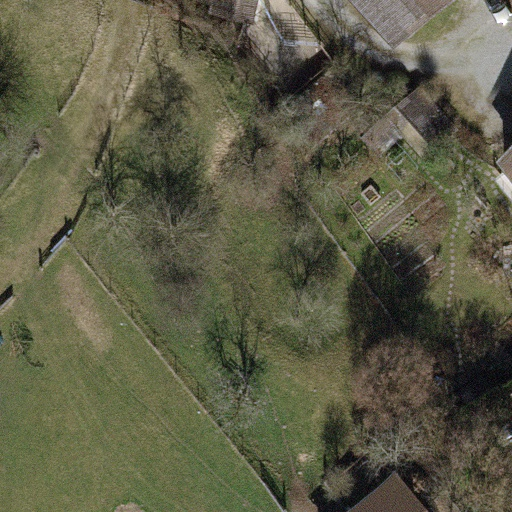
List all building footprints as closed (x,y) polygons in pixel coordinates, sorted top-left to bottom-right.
[(203,0),(200,12),(252,25),(257,0),(203,0)] [(364,0),(402,42),(448,0),(364,0)] [(418,95),(383,126),(420,169),(455,138),(418,95)] [(511,183),(498,197),(511,211),(511,183)] [(366,511),(395,511),(382,498),(366,511)]
